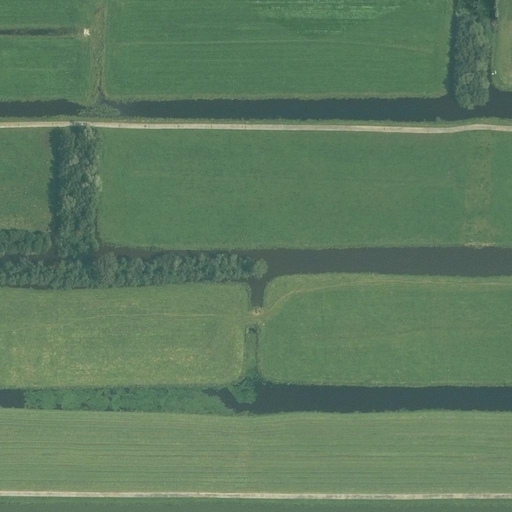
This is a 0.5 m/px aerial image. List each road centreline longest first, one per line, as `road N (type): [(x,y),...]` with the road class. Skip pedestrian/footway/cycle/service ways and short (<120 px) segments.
road 1 (track): [(511,129),(0,126)]
road 2 (track): [(511,497),(0,495)]
